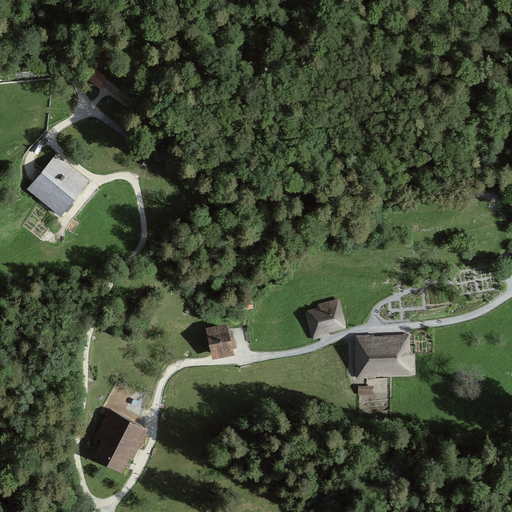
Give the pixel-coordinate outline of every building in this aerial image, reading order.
[(143,154),(139,161),(146,165),(150,158),(143,154)] [(28,188),(60,214),(87,181),(56,155),(28,188)] [(321,335),(319,329),(342,323),(337,301),(319,305),(321,311),(308,315),(314,337),(321,335)] [(233,349),(228,328),(207,333),(211,353),(233,349)] [(400,367),(400,372),(412,372),(412,354),(408,351),(402,351),(401,343),(356,345),(357,368),(400,367)] [(94,457),(119,470),(143,426),(111,409),(97,436),(103,439),(99,446),(96,444),(94,448),(98,449),(94,457)]
